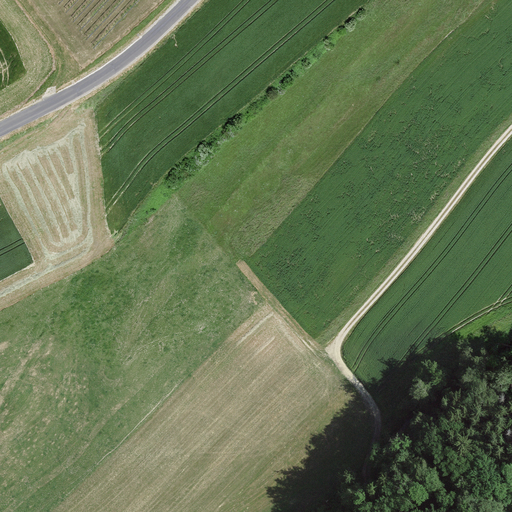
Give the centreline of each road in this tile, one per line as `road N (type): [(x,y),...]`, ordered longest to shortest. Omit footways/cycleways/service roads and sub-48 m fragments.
road 1 (track): [(511,130),(338,345),(340,364),(380,422),(357,511)]
road 2 (tertiary): [(190,0),(115,66),(0,129)]
